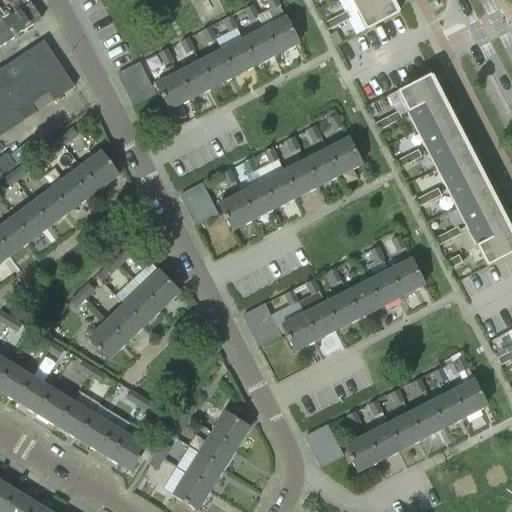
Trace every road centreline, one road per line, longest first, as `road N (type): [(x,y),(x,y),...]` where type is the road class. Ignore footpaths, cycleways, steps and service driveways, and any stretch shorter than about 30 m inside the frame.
road 1 (residential): [(278,511),(291,476),(280,436),(55,0)]
road 2 (residential): [(0,438),(116,511)]
road 3 (tertiary): [(456,0),(511,107)]
